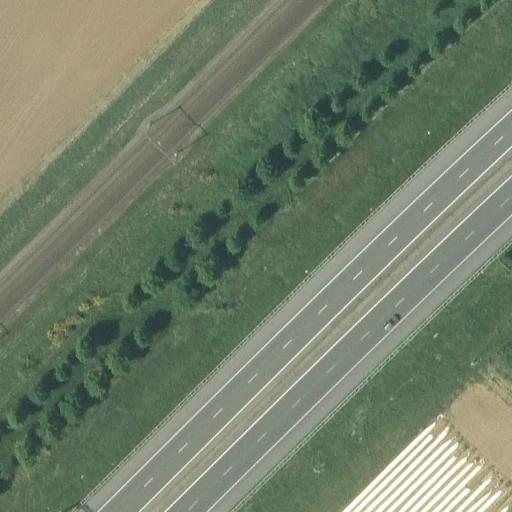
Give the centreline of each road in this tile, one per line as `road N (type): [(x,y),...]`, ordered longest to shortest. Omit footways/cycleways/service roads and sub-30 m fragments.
road 1 (motorway): [(511,128),(118,511)]
road 2 (motorway): [(189,511),(511,198)]
